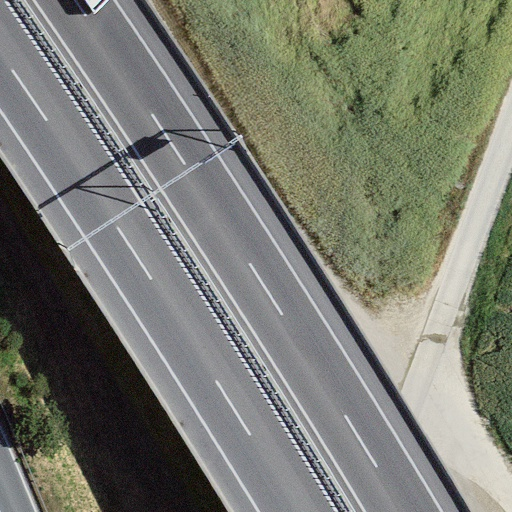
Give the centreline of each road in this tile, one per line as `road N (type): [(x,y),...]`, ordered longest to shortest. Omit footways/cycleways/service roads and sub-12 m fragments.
road 1 (motorway): [(403,511),(74,0)]
road 2 (motorway): [(0,52),(297,511)]
road 3 (track): [(146,0),(422,400)]
road 4 (track): [(511,129),(422,400)]
road 5 (track): [(422,400),(511,501)]
